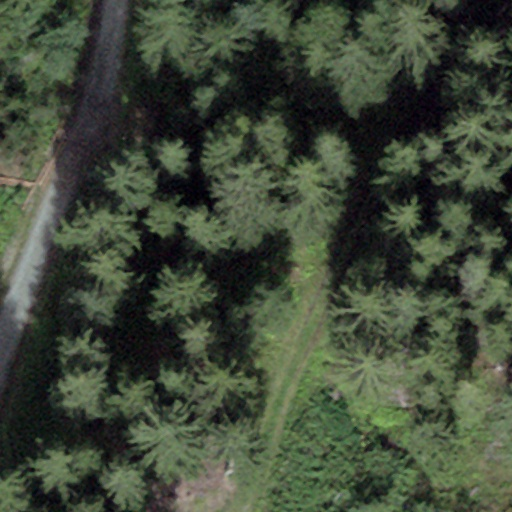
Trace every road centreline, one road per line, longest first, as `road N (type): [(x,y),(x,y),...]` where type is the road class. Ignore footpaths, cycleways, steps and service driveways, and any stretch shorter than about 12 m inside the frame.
road 1 (track): [(504,0),(404,123),(231,511)]
road 2 (track): [(0,349),(90,106),(103,0)]
